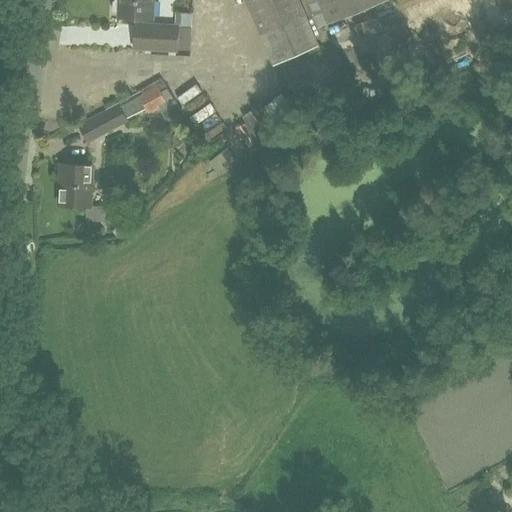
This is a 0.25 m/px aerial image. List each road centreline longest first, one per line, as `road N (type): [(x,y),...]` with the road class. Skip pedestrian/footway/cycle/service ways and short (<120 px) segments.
road 1 (residential): [(19,278),(20,164),(41,0)]
road 2 (unclassified): [(10,511),(19,278)]
